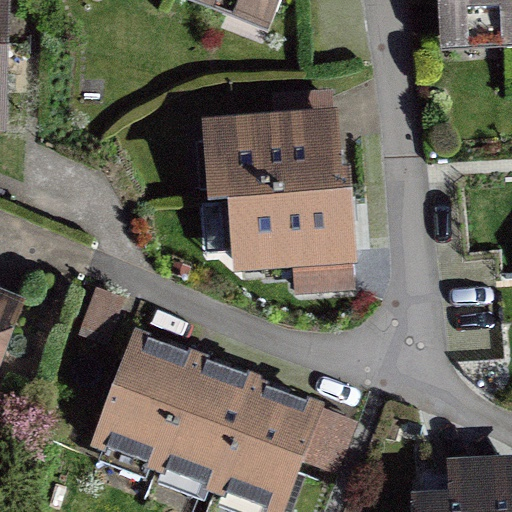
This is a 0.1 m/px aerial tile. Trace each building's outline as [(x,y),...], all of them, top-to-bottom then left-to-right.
[(159,0),(258,38),(273,0),(159,0)] [(511,0),(444,0),(449,67),(511,63),(511,0)] [(223,201),(343,193),(338,121),(195,131),(200,203),(223,201)] [(343,193),(223,201),(229,286),(294,281),(295,303),(351,299),(343,193)] [(0,372),(20,313),(0,306),(0,372)] [(226,375),(166,352),(131,339),(90,447),(263,511),(283,511),(322,411),(290,399),(226,375)] [(413,511),(511,511),(511,468),(443,473),(445,506),(414,508),(413,511)]
